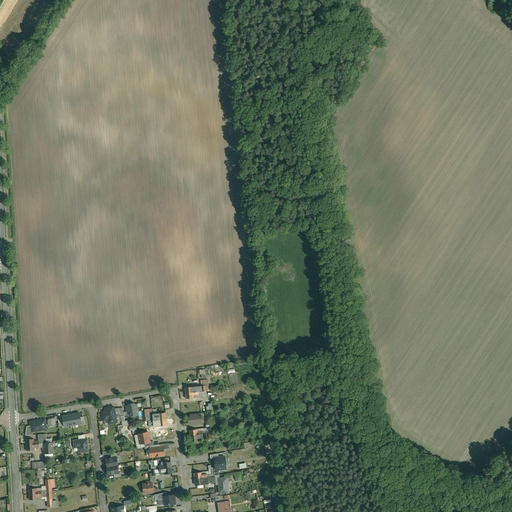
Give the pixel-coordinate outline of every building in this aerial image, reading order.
[(198,386),(185,387),(186,393),(206,391),(206,390),(209,390),(208,379),(201,380),(202,388),(198,388),(198,386)] [(206,391),(186,393),(186,399),(211,396),(211,389),(209,390),(206,390),(206,391)] [(134,403),(129,404),(129,405),(126,406),(127,411),(124,412),(125,414),(131,413),(131,416),(138,414),(137,410),(138,410),(137,404),(135,404),(134,403)] [(114,407),(106,408),(107,411),(102,412),(104,420),(107,419),(111,422),(111,423),(117,422),(116,417),(114,409),(114,407)] [(80,414),(63,417),(63,419),(65,426),(65,428),(82,425),(80,417),(80,414)] [(191,417),(189,417),(189,424),(199,423),(199,421),(203,421),(202,416),(200,416),(191,417)] [(45,419),(31,422),(31,425),(32,431),(33,431),(44,429),(44,427),(44,426),(47,426),(45,419)] [(148,432),(139,434),(141,444),(145,443),(150,442),(150,441),(148,432)] [(46,434),(39,434),(39,440),(39,444),(45,443),(52,442),(52,438),(47,439),(46,434)] [(79,439),(74,440),(74,444),(74,445),(75,445),(78,444),(79,452),(79,453),(80,452),(89,451),(88,439),(88,438),(86,439),(79,439)] [(52,442),(45,443),(39,444),(39,447),(45,447),(45,454),(53,453),(53,442),(52,442)] [(158,448),(156,448),(151,449),(151,450),(150,451),(150,452),(150,453),(151,454),(151,455),(151,456),(164,455),(164,449),(163,447),(160,447),(158,447),(158,448)] [(108,467),(117,465),(118,465),(116,457),(111,458),(106,459),(108,467)] [(46,461),(35,462),(36,469),(46,468),(46,461)] [(171,462),(161,463),(162,465),(155,465),(155,464),(151,464),(152,470),(159,469),(172,467),(171,462)] [(119,472),(117,465),(108,467),(107,467),(109,474),(114,473),(119,472)] [(202,472),(194,473),(195,484),(203,483),(203,481),(208,480),(207,477),(207,473),(202,474),(202,472)] [(220,478),(218,478),(219,485),(219,493),(228,492),(227,477),(220,478)] [(37,488),(29,488),(30,494),(42,493),(52,491),(54,491),(54,489),(52,490),(51,479),(46,479),(46,484),(45,484),(45,486),(47,486),(47,490),(42,490),(42,488),(37,488)] [(152,483),(143,484),(144,493),(153,492),(152,483)] [(52,491),(42,493),(30,494),(30,500),(37,499),(42,499),(42,497),(47,496),(48,507),(57,506),(57,500),(53,501),(52,491)] [(167,495),(163,496),(164,499),(164,505),(175,503),(175,495),(167,495)]
